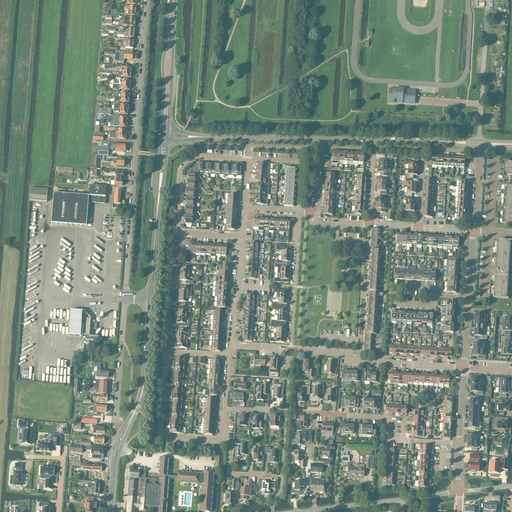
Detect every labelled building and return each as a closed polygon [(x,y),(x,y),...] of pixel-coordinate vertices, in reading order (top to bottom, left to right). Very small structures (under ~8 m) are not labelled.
[(115,51),(114,62),(124,62),(124,59),(132,60),(132,54),(124,53),(124,52),(115,51)] [(390,90),(389,102),(394,102),(394,99),(398,100),(398,102),(414,104),(415,92),(390,90)] [(95,154),(95,155),(101,156),(108,156),(108,149),(113,150),(113,149),(117,149),(117,151),(125,152),(125,145),(117,144),(118,142),(102,141),(101,148),(95,148),(95,154)] [(91,155),(90,169),(91,169),(91,170),(93,170),(92,175),(94,175),(94,176),(98,177),(99,171),(98,171),(97,171),(97,169),(98,169),(98,159),(101,159),(101,156),(95,155),(92,155),(91,155)] [(378,159),(378,168),(387,168),(387,163),(391,164),(391,160),(378,159)] [(409,165),(408,170),(417,170),(418,162),(406,161),(405,165),(409,165)] [(193,168),(199,176),(202,174),(205,174),(205,165),(202,165),(203,164),(196,163),(196,165),(194,165),(194,167),(193,168)] [(205,165),(205,174),(206,174),(208,177),(211,175),(214,175),(214,166),(211,165),(211,164),(205,164),(205,165)] [(214,166),(214,175),(215,175),(217,177),(219,175),(222,175),(223,166),(220,166),(220,165),(214,164),(214,166)] [(223,166),(222,175),(224,176),(226,178),(226,179),(234,179),(232,176),(231,176),(232,167),(231,167),(229,167),(229,165),(223,165),(223,166)] [(232,167),(231,176),(232,176),(234,179),(241,180),(242,178),(242,176),(240,176),(241,167),(238,167),(238,166),(232,166),(231,167),(232,167)] [(187,171),(187,178),(188,178),(188,180),(197,181),(197,178),(199,176),(193,168),(191,169),(189,169),(189,171),(189,172),(187,171)] [(386,173),(387,168),(378,168),(377,173),(381,173),(381,177),(387,177),(388,173),(386,173)] [(417,176),(417,170),(408,170),(408,175),(407,175),(407,178),(413,179),(413,175),(417,176)] [(377,181),(376,186),(386,187),(386,182),(387,182),(387,178),(381,178),(381,181),(377,181)] [(408,183),(407,188),(416,189),(417,183),(413,183),(413,180),(407,179),(406,183),(408,183)] [(187,186),(187,189),(196,190),(197,187),(199,185),(197,182),(197,181),(188,180),(186,180),(186,186),(187,186)] [(53,193),(51,224),(86,226),(88,203),(101,204),(105,204),(106,197),(105,197),(106,187),(90,186),(89,195),(86,195),(86,196),(75,195),(72,195),(53,193)] [(385,191),(386,187),(376,186),(376,191),(380,191),(380,195),(386,195),(386,192),(385,191)] [(502,225),(511,225),(511,186),(503,186),(503,191),(504,191),(504,201),(502,225)] [(416,194),(416,189),(407,188),(407,193),(406,193),(405,196),(412,197),(412,194),(416,194)] [(47,202),(48,190),(31,189),(30,201),(47,202)] [(186,189),(185,195),(187,195),(187,198),(196,199),(196,196),(198,194),(196,191),(196,190),(187,189),(186,189)] [(112,204),(112,208),(120,209),(120,205),(122,191),(115,191),(114,204),(112,204)] [(376,199),(375,204),(384,205),(385,200),(386,200),(386,196),(380,196),(379,199),(376,199)] [(406,201),(406,206),(415,207),(415,201),(412,201),(412,198),(405,197),(405,201),(406,201)] [(186,204),(186,207),(195,207),(195,204),(198,202),(196,200),(196,199),(187,198),(185,198),(185,204),(186,204)] [(375,204),(375,209),(377,209),(377,213),(378,213),(385,213),(385,210),(387,210),(388,209),(388,205),(384,205),(375,204)] [(415,212),(415,207),(406,206),(406,211),(404,211),(404,215),(411,215),(411,212),(415,212)] [(186,213),(185,215),(185,216),(195,216),(195,213),(197,211),(195,209),(195,207),(186,207),(185,207),(184,213),(186,213)] [(354,207),(354,212),(354,214),(362,215),(362,212),(364,212),(364,207),(354,207)] [(323,210),(322,215),(322,217),(327,218),(327,215),(332,215),(332,210),(323,210)] [(185,222),(185,225),(191,225),(191,228),(196,228),(196,224),(198,222),(195,218),(195,216),(185,216),(185,215),(184,215),(184,222),(185,222)] [(496,263),(495,276),(493,298),(509,299),(507,298),(510,242),(511,242),(511,241),(497,241),(496,263)] [(276,247),(275,250),(281,251),(281,256),(290,257),(291,251),(290,251),(290,248),(284,247),(284,245),(278,245),(276,245),(276,247)] [(367,298),(364,334),(374,334),(375,331),(377,332),(377,327),(375,327),(375,321),(377,321),(378,317),(376,317),(376,311),(378,311),(378,307),(376,307),(377,301),(379,301),(379,298),(377,298),(377,296),(381,296),(382,296),(383,295),(382,295),(382,294),(381,294),(377,293),(377,289),(379,289),(380,284),(378,284),(378,279),(380,279),(380,274),(378,274),(379,268),(381,269),(381,264),(379,264),(379,258),(381,258),(382,254),(380,254),(380,251),(378,251),(370,250),(367,286),(366,286),(366,289),(369,290),(368,294),(366,294),(366,298),(367,298)] [(275,261),(274,265),(275,265),(289,266),(289,262),(290,262),(290,257),(281,256),(281,261),(275,261)] [(275,265),(275,267),(276,267),(276,268),(277,268),(277,273),(280,274),(289,274),(290,269),(289,269),(289,266),(275,265)] [(180,269),(179,275),(189,275),(190,272),(191,272),(192,271),(193,266),(186,266),(186,269),(180,269)] [(274,280),(273,282),(274,282),(288,283),(288,280),(289,280),(289,274),(280,274),(277,273),(277,279),(274,278),(274,280)] [(185,284),(192,285),(192,281),(189,281),(189,275),(179,275),(179,281),(185,281),(185,284)] [(178,290),(178,296),(188,297),(191,297),(191,291),(191,288),(185,287),(185,290),(182,290),(178,290)] [(273,289),(273,293),(276,293),(276,298),(278,299),(288,299),(288,294),(287,293),(288,290),(273,289)] [(178,296),(177,302),(184,302),(184,306),(190,306),(190,303),(191,297),(188,297),(178,296)] [(272,303),(272,307),(286,308),(287,305),(288,299),(278,299),(278,304),(272,303)] [(272,307),(272,310),(275,311),(275,316),(277,316),(287,317),(287,311),(286,311),(286,308),(272,307)] [(177,311),(176,317),(187,318),(187,312),(190,313),(190,309),(184,309),(183,312),(177,311)] [(271,321),(271,324),(285,325),(286,322),(287,317),(277,316),(277,321),(271,321)] [(502,325),(511,325),(511,319),(511,316),(505,316),(505,319),(503,319),(502,325)] [(176,317),(176,323),(183,324),(182,327),(189,327),(189,324),(189,318),(187,318),(176,317)] [(270,327),(270,328),(276,328),(276,334),(285,334),(286,329),(285,329),(285,325),(271,324),(270,327)] [(511,332),(511,325),(502,325),(502,331),(504,332),(504,335),(510,336),(510,332),(511,332)] [(175,333),(175,339),(185,339),(185,336),(187,336),(188,335),(189,330),(179,330),(179,333),(175,333)] [(475,331),(474,336),(481,337),(481,340),(486,340),(487,337),(486,337),(486,332),(475,331)] [(270,338),(269,342),(284,343),(284,340),(285,340),(285,334),(276,334),(274,333),(273,339),(270,338)] [(175,345),(178,345),(178,348),(187,349),(188,345),(185,345),(185,339),(175,339),(175,345)] [(505,343),(502,343),(501,349),(511,349),(511,343),(510,343),(511,339),(505,339),(505,343)] [(474,349),(486,350),(487,341),(481,341),(481,343),(474,343),(474,349)] [(485,360),(486,350),(474,349),(473,356),(478,356),(477,359),(485,360)] [(501,355),(500,358),(506,358),(509,359),(509,356),(511,355),(511,349),(501,349),(501,355)] [(268,358),(267,367),(270,367),(269,373),(270,373),(277,373),(277,370),(278,359),(275,359),(275,356),(272,356),(271,356),(271,357),(270,359),(268,358)] [(250,362),(250,366),(257,366),(257,369),(261,369),(261,366),(267,367),(268,358),(254,358),(254,361),(253,361),(251,361),(251,362),(250,362)] [(312,361),(304,360),(303,371),(307,372),(307,378),(314,378),(315,371),(311,371),(312,361)] [(327,362),(326,374),(332,374),(332,375),(336,375),(336,369),(333,368),(333,363),(327,362)] [(92,363),(92,367),(97,367),(96,371),(96,377),(99,377),(108,378),(108,371),(100,370),(100,364),(92,363)] [(173,364),(173,369),(174,369),(174,371),(184,372),(185,364),(173,364)] [(344,381),(351,381),(352,371),(347,371),(347,370),(344,370),(343,370),(342,381),(344,381)] [(173,374),(172,379),(184,380),(184,372),(174,371),(174,374),(173,374)] [(352,371),(351,381),(358,382),(359,382),(360,371),(359,371),(357,371),(356,372),(352,371)] [(362,382),(370,382),(370,373),(365,372),(363,371),(362,371),(361,382),(362,382)] [(370,373),(370,382),(377,383),(378,383),(379,372),(378,372),(375,372),(375,373),(370,373)] [(471,379),(471,385),(483,386),(484,378),(479,377),(478,379),(471,379)] [(499,387),(511,388),(511,382),(505,381),(505,379),(499,378),(499,387)] [(172,379),(172,384),(173,384),(173,387),(183,388),(184,380),(172,379)] [(234,381),(233,389),(246,390),(246,383),(253,383),(253,379),(246,379),(240,379),(240,382),(234,381)] [(256,400),(264,401),(264,395),(268,395),(268,384),(262,384),(262,388),(257,387),(256,400)] [(277,389),(278,385),(270,384),(270,391),(273,391),(273,398),(276,398),(276,399),(278,399),(279,398),(280,389),(277,389)] [(471,385),(470,392),(478,392),(477,395),(483,396),(483,386),(471,385)] [(298,390),(297,398),(300,399),(300,402),(305,403),(305,397),(305,395),(309,395),(309,387),(302,386),(302,390),(298,390)] [(314,387),(313,398),(319,399),(320,393),(323,393),(323,386),(320,386),(320,387),(314,387)] [(172,390),(171,395),(183,396),(183,388),(173,387),(173,390),(172,390)] [(511,395),(511,388),(499,387),(498,394),(499,394),(499,397),(506,397),(506,395),(511,395)] [(327,391),(326,402),(332,403),(333,397),(336,397),(337,390),(333,389),(333,391),(327,391)] [(233,393),(233,401),(233,405),(244,406),(244,403),(243,403),(243,394),(233,393)] [(171,395),(171,400),(172,400),(172,403),(182,403),(183,396),(171,395)] [(344,407),(349,407),(350,398),(343,397),(341,397),(341,407),(342,408),(342,407),(344,408),(344,407)] [(350,398),(349,407),(354,407),(354,408),(357,408),(357,409),(358,409),(358,398),(357,398),(350,398)] [(363,408),(368,408),(368,399),(361,398),(360,398),(359,409),(360,409),(363,409),(363,408)] [(470,400),(470,406),(478,407),(481,407),(482,401),(482,398),(477,398),(477,401),(470,400)] [(368,399),(368,408),(373,409),(375,410),(376,410),(377,399),(376,399),(368,399)] [(171,405),(170,410),(182,411),(182,403),(172,403),(172,405),(171,405)] [(499,404),(498,412),(498,414),(504,414),(504,412),(510,412),(510,405),(508,405),(502,404),(499,404)] [(93,405),(92,414),(97,414),(97,412),(105,413),(105,412),(106,412),(106,409),(106,406),(93,405)] [(170,410),(170,415),(171,416),(171,418),(181,419),(182,411),(170,410)] [(274,416),(270,415),(270,427),(279,427),(279,416),(281,416),(281,413),(274,412),(274,416)] [(300,419),(299,427),(307,427),(308,417),(303,417),(303,414),(296,413),(295,419),(300,419)] [(237,420),(236,426),(246,426),(246,429),(250,429),(250,419),(247,419),(247,416),(240,416),(240,420),(237,420)] [(261,417),(253,417),(252,429),(260,429),(263,429),(264,423),(260,423),(261,417)] [(495,422),(495,429),(500,429),(500,430),(505,430),(507,430),(508,423),(502,423),(503,418),(496,417),(496,422),(495,422)] [(170,421),(169,426),(181,427),(181,419),(171,418),(171,421),(170,421)] [(19,421),(19,427),(20,427),(19,436),(18,441),(22,441),(22,444),(30,445),(30,442),(31,431),(26,430),(26,427),(27,427),(27,422),(19,421)] [(469,422),(468,428),(475,428),(474,431),(480,432),(480,428),(479,428),(479,423),(477,423),(469,422)] [(340,434),(347,434),(348,430),(348,425),(343,425),(343,424),(341,424),(341,423),(340,423),(339,434),(340,434)] [(323,424),(322,432),(325,432),(324,435),(332,436),(332,424),(323,424)] [(348,430),(347,434),(355,435),(356,435),(357,424),(356,424),(353,424),(353,425),(348,425),(348,430)] [(359,435),(366,436),(367,426),(362,426),(362,425),(359,425),(358,425),(358,435),(359,435)] [(367,426),(366,436),(373,436),(374,436),(375,426),(374,426),(372,426),(367,426)] [(295,434),(295,445),(303,445),(303,439),(307,439),(308,432),(302,431),(302,434),(295,434)] [(468,435),(468,442),(480,442),(480,433),(474,433),(474,436),(468,435)] [(38,441),(37,451),(51,452),(52,445),(59,446),(60,435),(52,435),(52,443),(38,441)] [(468,442),(468,448),(471,448),(471,451),(477,451),(477,448),(480,448),(480,442),(468,442)] [(69,453),(70,453),(82,454),(82,450),(91,451),(91,454),(92,454),(92,459),(103,459),(103,454),(102,454),(103,447),(92,446),(82,446),(71,445),(70,445),(69,453)] [(243,455),(246,455),(247,445),(239,445),(239,448),(236,447),(235,455),(236,456),(242,456),(243,456),(243,455)] [(318,449),(318,456),(329,457),(329,449),(331,450),(331,445),(326,445),(326,449),(318,449)] [(254,454),(253,460),(257,461),(257,462),(261,463),(262,450),(255,449),(255,446),(251,446),(250,453),(254,454)] [(269,462),(277,463),(278,451),(270,451),(270,448),(264,447),(264,454),(270,454),(269,462)] [(294,451),(293,462),(300,462),(300,468),(304,468),(305,461),(301,461),(302,451),(294,451)] [(468,463),(468,472),(472,472),(475,472),(479,472),(479,463),(478,463),(478,461),(479,461),(479,455),(470,455),(470,460),(471,460),(471,463),(468,463)] [(128,497),(126,511),(135,511),(136,508),(140,508),(140,510),(147,511),(147,504),(158,505),(157,511),(166,511),(167,502),(165,502),(165,500),(167,501),(169,479),(170,479),(177,480),(177,483),(197,484),(202,485),(200,511),(202,511),(210,511),(214,473),(203,472),(203,474),(198,474),(178,472),(178,477),(170,477),(167,476),(168,458),(160,457),(158,479),(160,479),(160,483),(156,483),(157,481),(153,481),(153,483),(142,482),(142,479),(145,480),(145,472),(139,472),(130,471),(129,478),(129,481),(127,497),(128,497)] [(491,460),(490,473),(499,473),(499,468),(502,468),(502,469),(506,470),(507,459),(502,459),(502,462),(499,462),(499,461),(491,460)] [(310,464),(310,472),(321,473),(322,465),(323,465),(323,462),(319,462),(319,465),(310,464)] [(10,476),(9,485),(13,485),(21,486),(22,473),(21,473),(22,464),(15,463),(15,469),(16,469),(16,472),(14,472),(13,476),(10,476)] [(348,467),(348,472),(347,472),(347,473),(347,476),(363,477),(364,468),(358,468),(359,465),(355,464),(355,468),(348,467)] [(53,476),(53,468),(40,467),(40,475),(40,479),(46,479),(45,489),(51,489),(51,480),(51,476),(53,476)] [(295,481),(294,490),(299,491),(300,487),(304,488),(304,482),(307,482),(307,480),(302,479),(302,482),(295,481)] [(87,488),(88,489),(91,489),(99,489),(100,484),(90,484),(90,482),(82,481),(82,483),(85,484),(87,484),(87,488)] [(241,488),(240,500),(246,500),(246,496),(250,496),(251,481),(246,481),(246,488),(241,488)] [(311,481),(311,490),(318,490),(318,491),(323,492),(323,483),(315,483),(315,481),(311,481)] [(259,482),(259,491),(264,491),(264,492),(264,494),(270,494),(270,489),(275,490),(275,484),(268,483),(268,482),(265,482),(259,482)] [(226,493),(225,504),(234,505),(235,493),(226,493)] [(86,500),(85,511),(92,511),(93,508),(97,508),(97,504),(94,504),(94,501),(86,500)] [(39,503),(39,507),(42,508),(42,511),(49,511),(50,508),(48,508),(48,503),(39,503)]
